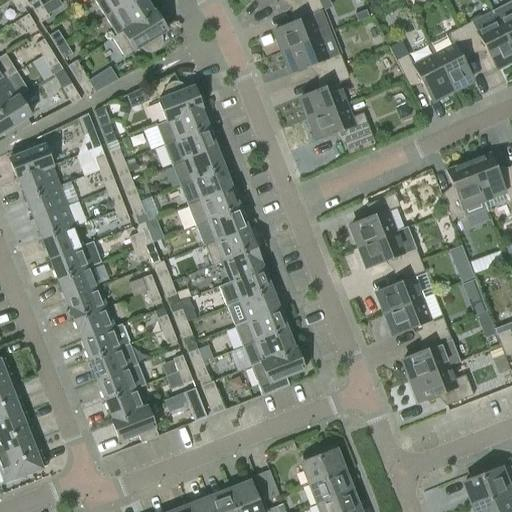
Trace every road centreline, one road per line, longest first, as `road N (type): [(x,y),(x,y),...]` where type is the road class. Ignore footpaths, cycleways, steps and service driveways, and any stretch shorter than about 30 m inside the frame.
road 1 (residential): [(90,483),(137,484),(364,392)]
road 2 (residential): [(90,483),(0,245)]
road 3 (residential): [(295,203),(511,106)]
road 4 (residential): [(295,203),(203,0)]
road 5 (residential): [(364,392),(295,203)]
road 6 (residential): [(511,426),(395,470)]
